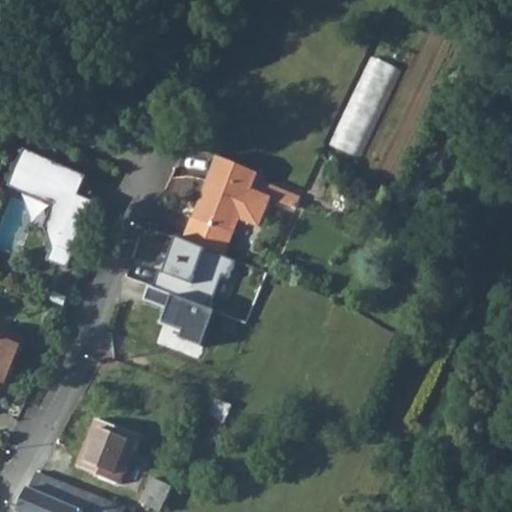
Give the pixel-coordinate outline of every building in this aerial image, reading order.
[(390,16),(385,28),(398,33),(403,22),(390,16)] [(333,144),(364,157),(403,67),(371,54),(333,144)] [(57,241),(75,250),(97,198),(80,190),(87,176),(24,148),(8,185),(33,184),(66,198),(54,225),(48,228),(54,241),(57,241)] [(255,176),(215,158),(203,186),(209,188),(196,219),(190,216),(180,241),(187,244),(218,257),(235,220),(255,229),(268,200),(248,191),(255,176)] [(80,190),(97,198),(87,176),(80,190)] [(268,200),(295,212),(302,196),(255,176),(248,191),(268,200)] [(33,184),(8,185),(49,203),(40,223),(48,228),(54,225),(66,198),(33,184)] [(151,231),(169,237),(173,225),(155,219),(151,231)] [(148,230),(132,281),(134,283),(120,326),(144,333),(155,301),(167,305),(174,284),(169,282),(173,269),(170,268),(172,263),(169,262),(176,239),(169,237),(151,231),(148,230)] [(75,250),(57,241),(51,256),(69,264),(75,250)] [(187,244),(177,268),(215,282),(224,259),(218,257),(187,244)] [(0,359),(1,357),(10,341),(0,337),(0,359)] [(0,380),(5,383),(20,345),(11,342),(10,341),(1,357),(0,359),(0,380)] [(174,403),(207,417),(214,400),(181,387),(174,403)] [(97,421),(79,467),(120,483),(139,437),(97,421)] [(132,511),(37,472),(20,511),(132,511)] [(140,503),(160,511),(174,482),(166,478),(164,484),(150,478),(144,491),(138,489),(134,499),(140,502),(140,503)]
